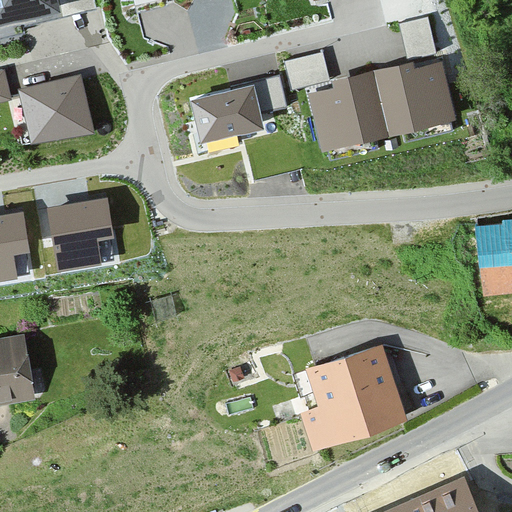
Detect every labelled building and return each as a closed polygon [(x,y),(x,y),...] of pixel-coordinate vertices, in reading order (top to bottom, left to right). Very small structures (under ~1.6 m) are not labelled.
[(0,0),(0,17),(58,3),(57,0),(0,0)] [(399,17),(408,53),(437,46),(428,10),(399,17)] [(324,47),(286,51),(290,81),(328,76),(324,47)] [(413,66),(411,57),(336,76),(338,84),(311,91),(324,143),(453,111),(440,59),(413,66)] [(0,96),(8,95),(2,70),(0,70),(0,96)] [(92,125),(80,75),(22,88),(34,135),(92,125)] [(253,79),(193,95),(203,133),(262,117),(253,79)] [(113,193),(53,196),(56,259),(116,256),(113,193)] [(20,210),(0,216),(0,263),(33,254),(20,210)] [(511,217),(481,221),(488,285),(511,282),(511,217)] [(0,402),(42,395),(30,331),(0,336),(0,402)] [(379,345),(310,369),(323,404),(305,410),(315,439),(401,409),(379,345)] [(422,484),(363,511),(483,511),(465,473),(425,492),(422,484)]
